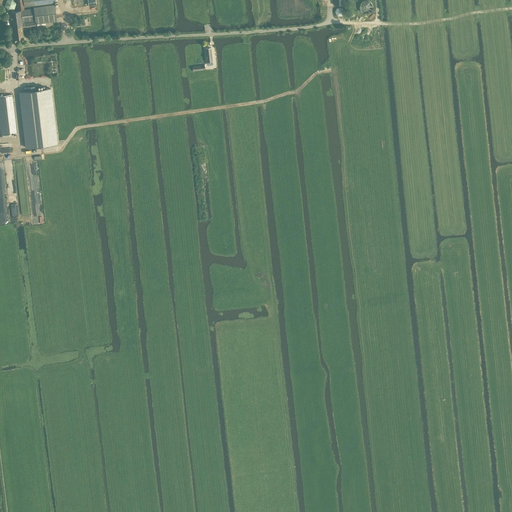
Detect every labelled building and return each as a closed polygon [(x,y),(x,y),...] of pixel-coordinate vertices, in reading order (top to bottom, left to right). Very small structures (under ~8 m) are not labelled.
[(6,0),(4,6),(8,10),(14,9),(16,3),(13,0),(6,0)] [(16,0),(19,10),(10,12),(14,39),(24,38),(24,32),(23,28),(36,26),(35,21),(25,23),(25,22),(36,20),(37,23),(57,20),(55,6),(54,0),(16,0)] [(344,0),(333,0),(334,5),(340,4),(341,7),(345,7),(345,10),(348,10),(348,4),(345,4),(344,0)] [(360,6),(360,7),(360,8),(360,9),(360,10),(361,10),(361,11),(362,11),(362,12),(363,12),(363,13),(364,13),(365,13),(366,13),(367,13),(368,13),(369,13),(369,12),(370,12),(371,11),(372,10),(372,9),(372,8),(373,8),(373,7),(373,6),(372,5),(372,4),(371,3),(371,2),(370,2),(370,1),(369,1),(368,1),(367,0),(366,0),(365,0),(365,1),(364,1),(363,1),(362,1),(362,2),(361,3),(361,4),(360,4),(360,5),(360,6)] [(337,7),(335,12),(337,16),(342,16),(345,12),(342,7),(337,7)] [(25,91),(20,91),(26,147),(57,144),(50,88),(38,89),(37,85),(24,87),(25,91)] [(12,94),(0,95),(0,127),(1,135),(17,133),(12,94)]
